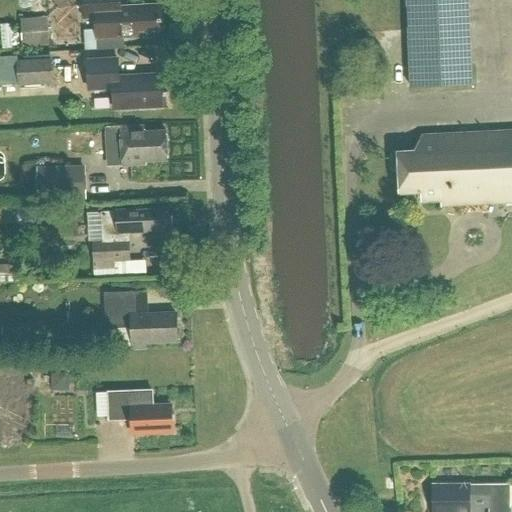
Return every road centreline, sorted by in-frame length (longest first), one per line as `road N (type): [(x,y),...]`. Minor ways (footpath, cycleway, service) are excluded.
road 1 (tertiary): [(289,426),(231,257),(218,0)]
road 2 (unclassified): [(0,474),(239,461)]
